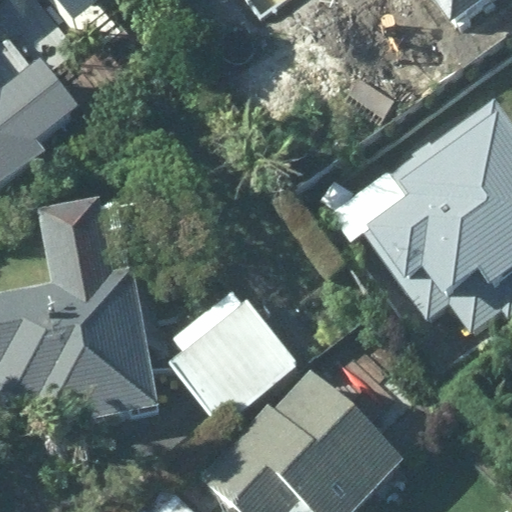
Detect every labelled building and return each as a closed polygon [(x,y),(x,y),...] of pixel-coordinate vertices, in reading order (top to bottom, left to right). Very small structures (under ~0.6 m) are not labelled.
[(440,0),(462,30),(502,0),(440,0)] [(0,208),(50,168),(0,105),(0,15),(1,15),(0,13),(0,208)] [(511,131),(496,111),(396,190),(390,183),(363,204),(347,184),(312,212),(351,261),(368,247),(416,307),(426,299),(450,328),(482,303),(494,318),(511,304),(511,131)] [(165,419),(140,281),(117,285),(103,209),(43,220),(56,293),(0,303),(0,385),(5,385),(11,421),(41,415),(45,440),(165,419)] [(302,376),(248,308),(172,369),(225,436),(302,376)] [(204,485),(232,511),(366,511),(409,468),(317,379),(279,418),(273,414),(204,485)] [(182,511),(169,498),(153,511),(182,511)]
